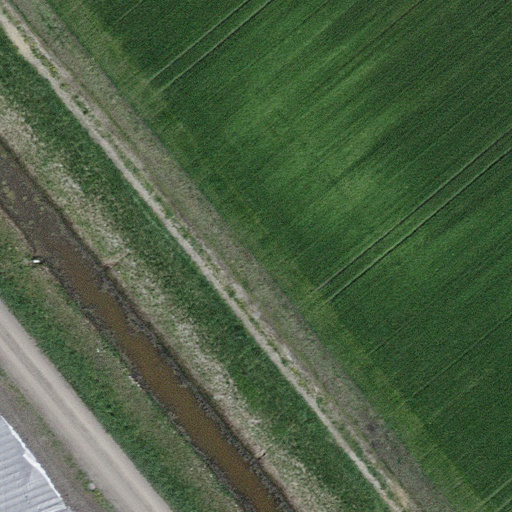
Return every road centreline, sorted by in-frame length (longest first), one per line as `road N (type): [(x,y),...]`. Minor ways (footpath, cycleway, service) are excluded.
road 1 (track): [(0,7),(404,511)]
road 2 (track): [(151,511),(0,327)]
